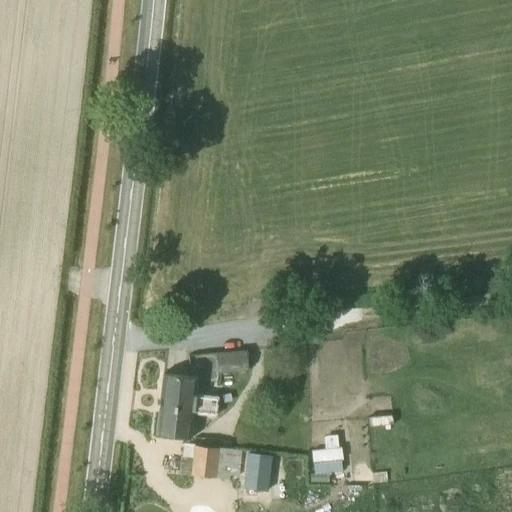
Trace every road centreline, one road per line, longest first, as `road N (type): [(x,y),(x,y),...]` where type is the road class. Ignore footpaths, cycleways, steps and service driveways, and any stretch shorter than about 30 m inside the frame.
road 1 (primary): [(92,511),(152,0)]
road 2 (track): [(511,301),(112,343)]
